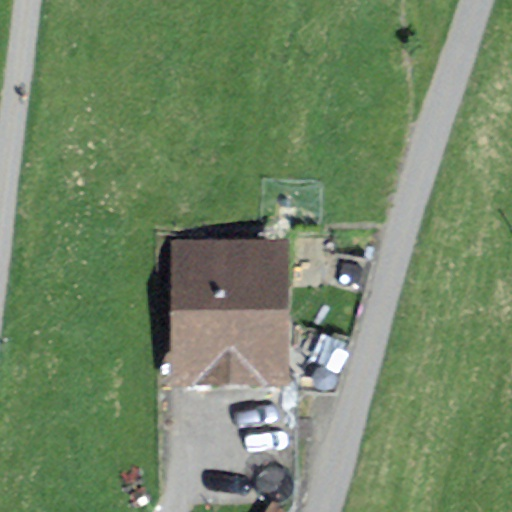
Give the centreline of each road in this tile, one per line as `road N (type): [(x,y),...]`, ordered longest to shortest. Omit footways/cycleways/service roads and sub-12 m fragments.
road 1 (unclassified): [(491,0),(339,511)]
road 2 (track): [(0,378),(48,0)]
